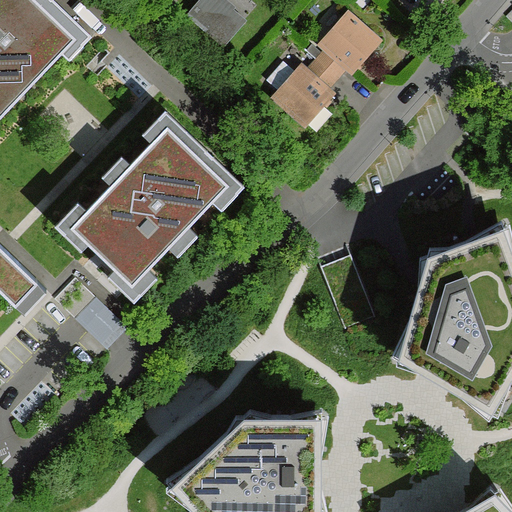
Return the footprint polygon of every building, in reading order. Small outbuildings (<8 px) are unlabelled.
[(91,36),(53,0),(0,0),(0,117),(62,54),(68,60),(91,36)] [(244,22),(219,0),(202,0),(191,14),(226,44),(244,22)] [(327,49),(348,67),(353,72),(380,40),(349,15),(322,45),(327,49)] [(327,49),(318,60),(338,78),(348,67),(327,49)] [(318,60),(307,71),(328,90),(338,78),(318,60)] [(281,92),(297,73),(284,62),(267,80),(281,92)] [(307,71),(303,67),(297,73),(281,92),(275,98),(306,125),(333,94),(328,90),(307,71)] [(244,188),(166,112),(144,135),(153,144),(131,167),(122,158),(102,178),(112,188),(88,213),(78,204),(55,228),(81,252),(88,245),(101,257),(115,271),(108,278),(134,304),(157,280),(149,272),(170,250),(177,257),(198,236),(189,227),(213,203),(222,211),(244,188)] [(428,253),(403,355),(495,414),(511,382),(511,238),(506,222),(477,234),(428,253)] [(0,289),(2,287),(27,311),(48,289),(4,248),(0,243),(0,289)] [(243,417),(169,485),(195,511),(320,511),(321,494),(321,459),(322,415),(243,417)] [(457,511),(511,511),(511,507),(494,489),(467,506),(457,511)]
